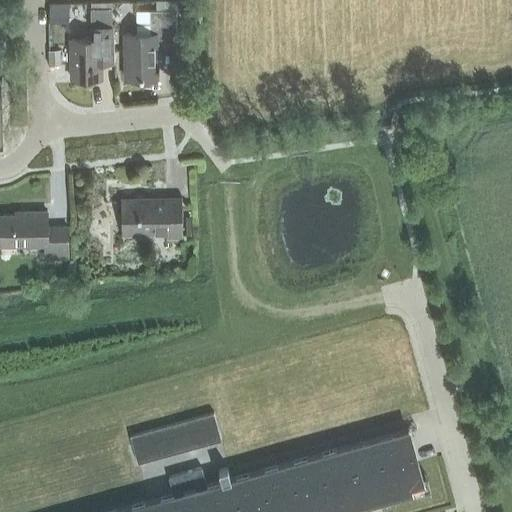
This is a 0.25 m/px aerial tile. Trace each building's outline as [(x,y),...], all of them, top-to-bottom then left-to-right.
[(175,9),(175,1),(155,1),(155,10),(175,9)] [(111,8),(89,9),(90,39),(70,40),(70,79),(100,79),(99,63),(112,63),(111,8)] [(175,10),(148,10),(149,34),(123,35),(124,78),(156,78),(155,44),(175,43),(175,10)] [(166,237),(180,237),(179,198),(121,199),(122,234),(166,234),(166,237)] [(44,259),(66,258),(66,227),(46,227),(46,212),(22,212),(22,215),(0,215),(0,245),(44,245),(44,259)] [(129,435),(137,463),(220,440),(213,412),(129,435)] [(322,511),(321,508),(332,505),(334,511),(352,506),(350,500),(361,497),(363,503),(423,486),(407,429),(206,485),(201,467),(168,477),(173,495),(109,511),(322,511)]
